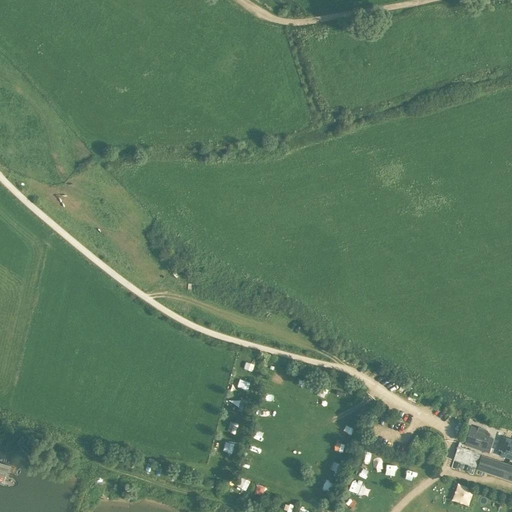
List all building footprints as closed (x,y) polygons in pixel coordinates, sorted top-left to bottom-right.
[(244,372),(255,375),(258,365),(248,362),(244,372)] [(240,389),(249,392),(252,384),(242,381),(240,389)] [(296,392),(303,393),(305,383),(298,381),(296,392)] [(317,390),(314,398),(323,402),(326,393),(317,390)] [(327,401),(335,403),(339,394),(330,391),(327,401)] [(468,438),(467,440),(468,441),(467,445),(489,452),(493,439),(491,437),(489,436),(489,434),(486,430),(478,427),(477,429),(470,427),(467,435),(470,436),(469,438),(468,438)] [(348,429),(345,435),(354,439),(357,432),(348,429)] [(340,441),(336,451),(344,454),(348,444),(340,441)] [(455,456),(453,460),(511,479),(511,465),(457,448),(455,456)] [(379,451),(371,452),(373,460),(380,459),(379,451)] [(333,461),(331,469),(340,470),(341,462),(333,461)] [(357,467),(361,474),(366,471),(362,464),(357,467)]
